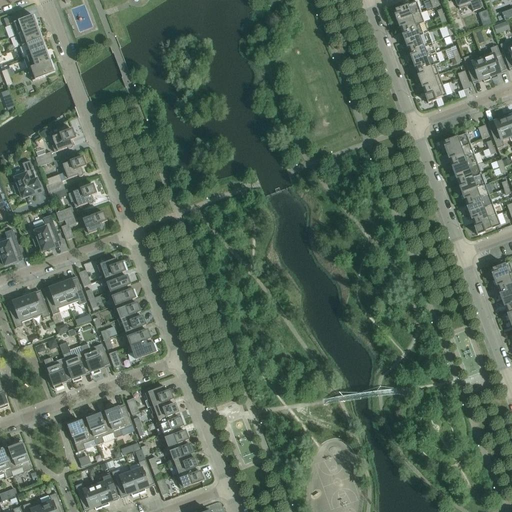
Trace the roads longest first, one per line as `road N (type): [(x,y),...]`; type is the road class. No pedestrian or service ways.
road 1 (residential): [(132,232),(45,0)]
road 2 (residential): [(0,427),(180,360)]
road 3 (residential): [(132,232),(0,283)]
road 4 (residential): [(462,254),(413,126)]
road 5 (residential): [(180,360),(132,232)]
road 6 (residential): [(228,488),(180,360)]
road 7 (residential): [(509,382),(462,254)]
road 8 (residential): [(413,126),(366,0)]
